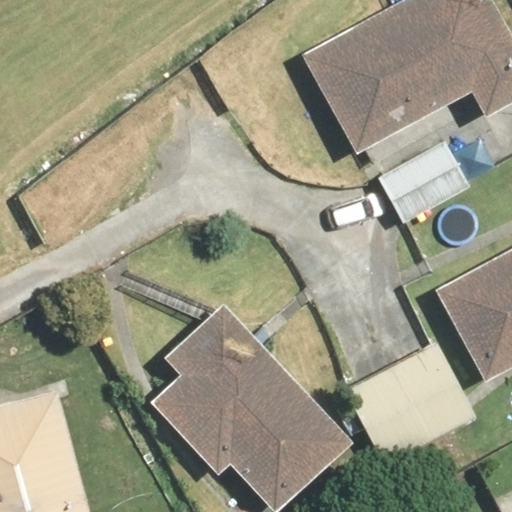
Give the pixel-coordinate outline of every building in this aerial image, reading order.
[(390,0),(393,4),(298,58),(350,151),(464,87),(480,117),(511,98),(511,44),(487,0),(390,0)] [(444,142),(376,177),(400,223),(467,188),(444,142)] [(511,245),(431,287),(477,376),(511,358),(511,245)] [(345,441),(219,301),(161,354),(177,372),(146,399),(216,477),(227,467),(266,511),(345,441)] [(380,460),(472,413),(435,340),(343,388),(380,460)] [(86,511),(54,391),(0,405),(0,511),(86,511)]
